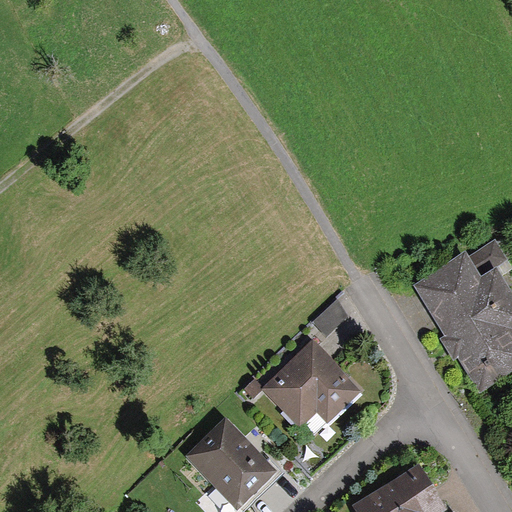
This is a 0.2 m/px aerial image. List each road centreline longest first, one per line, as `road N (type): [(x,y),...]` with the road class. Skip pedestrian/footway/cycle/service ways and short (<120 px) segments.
road 1 (residential): [(168,0),(347,262),(420,404)]
road 2 (track): [(202,49),(178,50),(157,64),(0,189)]
road 3 (residential): [(302,511),(420,404)]
road 4 (residential): [(420,404),(493,511)]
